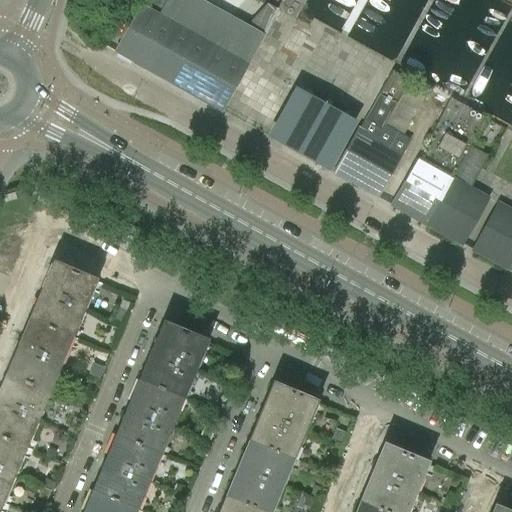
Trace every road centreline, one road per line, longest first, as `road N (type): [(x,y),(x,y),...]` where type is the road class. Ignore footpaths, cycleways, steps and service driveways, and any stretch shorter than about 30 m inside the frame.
road 1 (residential): [(511,293),(92,59)]
road 2 (secondary): [(511,370),(91,138)]
road 3 (residential): [(58,511),(154,282)]
road 4 (residential): [(0,323),(32,247),(48,233),(64,232),(154,282)]
road 5 (residential): [(195,511),(266,342)]
road 6 (residential): [(376,404),(487,468)]
road 7 (residential): [(154,282),(266,342)]
road 8 (residential): [(266,342),(376,404)]
